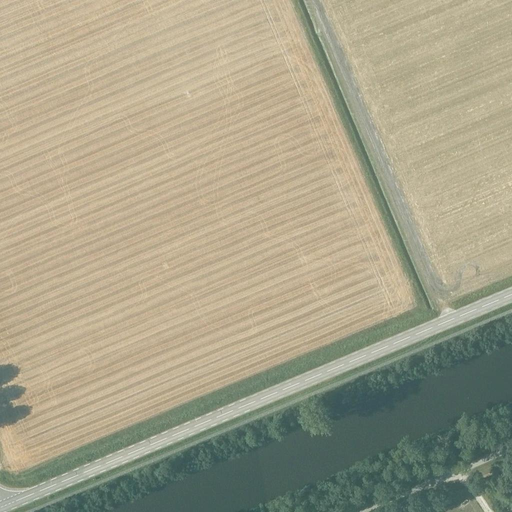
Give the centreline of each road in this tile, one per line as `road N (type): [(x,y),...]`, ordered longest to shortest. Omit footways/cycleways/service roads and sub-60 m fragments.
road 1 (primary): [(0,507),(511,295)]
road 2 (unclassified): [(346,511),(511,443)]
